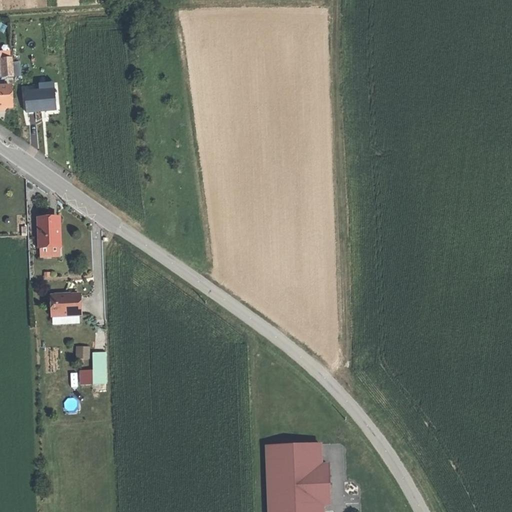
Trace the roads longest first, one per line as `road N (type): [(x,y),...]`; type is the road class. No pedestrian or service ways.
road 1 (tertiary): [(420,511),(370,433),(301,359),(0,142)]
road 2 (track): [(344,400),(334,0)]
road 3 (track): [(167,4),(334,2)]
